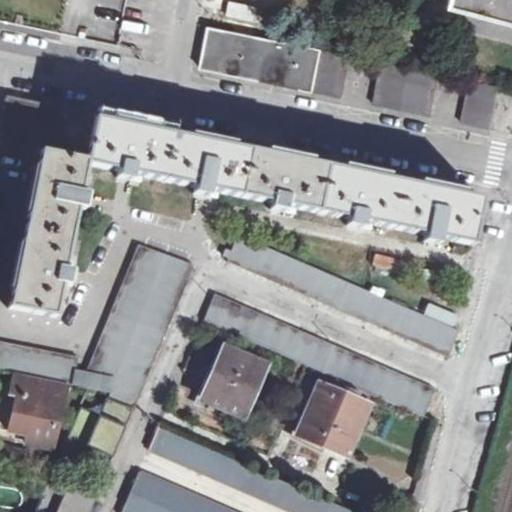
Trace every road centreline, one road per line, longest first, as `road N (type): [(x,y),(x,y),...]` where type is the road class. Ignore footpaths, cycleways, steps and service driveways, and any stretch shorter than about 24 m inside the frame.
road 1 (residential): [(108,511),(207,273),(470,388)]
road 2 (residential): [(511,170),(172,90)]
road 3 (residential): [(172,90),(0,59)]
road 4 (residential): [(470,388),(435,511)]
road 5 (residential): [(511,273),(470,388)]
